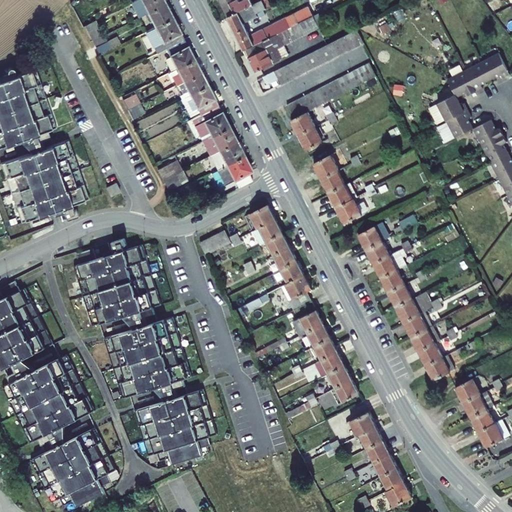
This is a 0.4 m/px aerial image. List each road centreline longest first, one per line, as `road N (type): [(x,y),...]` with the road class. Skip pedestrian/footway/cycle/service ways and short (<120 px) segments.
road 1 (tertiary): [(283,177),(411,423),(491,511)]
road 2 (residential): [(41,246),(135,474)]
road 3 (residential): [(182,228),(266,452)]
road 4 (tertiary): [(192,0),(283,177)]
road 5 (residential): [(41,246),(100,220),(182,228)]
